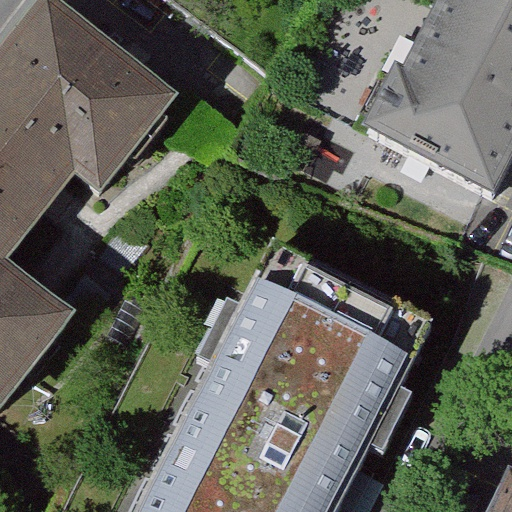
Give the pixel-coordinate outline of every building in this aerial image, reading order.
[(511,182),(511,0),(464,0),(411,105),(402,100),(377,150),(497,211),(511,182)] [(73,19),(0,111),(0,187),(59,232),(100,180),(126,200),(194,113),(73,19)] [(89,336),(20,282),(59,232),(0,187),(0,417),(15,429),(89,336)] [(345,511),(435,335),(273,254),(141,511),(345,511)] [(511,511),(511,491),(491,482),(477,511),(511,511)]
